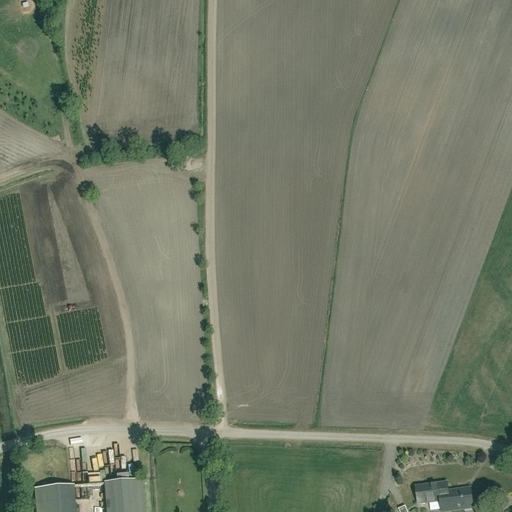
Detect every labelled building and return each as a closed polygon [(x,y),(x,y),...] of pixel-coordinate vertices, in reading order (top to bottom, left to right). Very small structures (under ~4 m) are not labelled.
[(99,454),(86,457),(88,466),(101,464),(99,454)] [(86,480),(104,478),(103,468),(85,470),(86,480)] [(146,511),(144,481),(108,483),(109,511),(146,511)] [(448,492),(447,487),(448,487),(447,483),(416,487),(418,505),(440,502),(439,493),(448,492)] [(440,502),(441,511),(443,511),(450,511),(473,507),(472,501),(474,499),(473,495),(471,494),(471,488),(448,491),(448,487),(447,487),(448,492),(439,493),(440,502)] [(69,511),(68,488),(39,489),(40,511),(69,511)]
